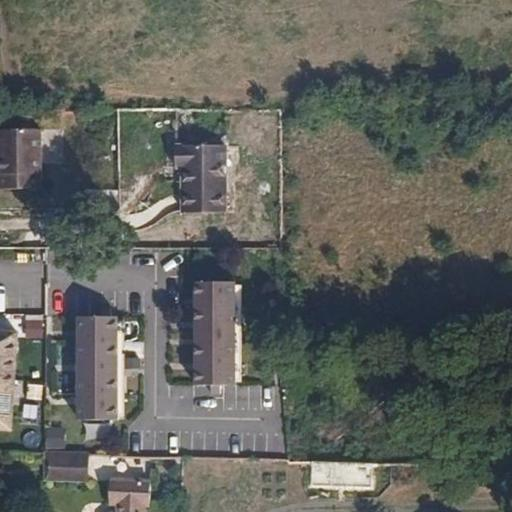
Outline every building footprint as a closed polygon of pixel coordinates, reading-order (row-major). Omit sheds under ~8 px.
[(36,130),(2,130),(1,157),(0,156),(0,189),(37,190),(36,130)] [(187,176),(179,176),(179,212),(221,211),(222,146),(173,147),(172,167),(179,167),(187,167),(187,176)] [(83,209),(92,209),(92,189),(83,188),(83,209)] [(232,281),(193,281),(194,383),(209,383),(209,391),(218,391),(218,383),(233,383),(233,380),(239,380),(238,284),(232,284),(232,281)] [(99,316),(76,316),(77,419),(116,419),(116,416),(122,415),(121,320),(115,320),(115,316),(108,316),(108,308),(99,308),(99,316)] [(16,334),(0,332),(0,427),(9,428),(16,334)] [(44,427),(44,449),(64,448),(63,427),(44,427)] [(87,453),(83,453),(45,452),(45,476),(51,477),(51,480),(87,480),(87,453)] [(373,484),(373,465),(311,464),(311,485),(373,484)] [(141,511),(142,505),(147,505),(148,481),(109,480),(108,503),(115,504),(116,511),(109,511),(108,511),(141,511)]
